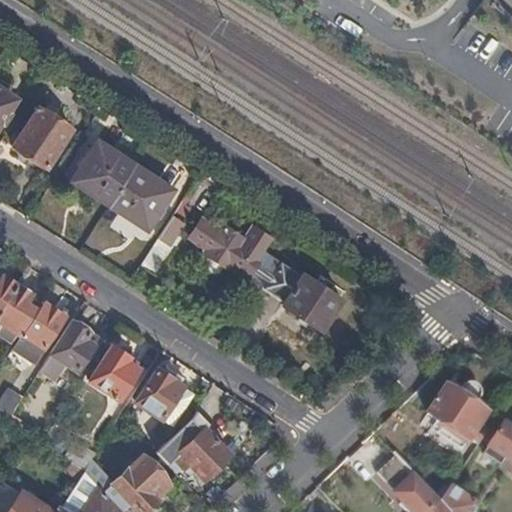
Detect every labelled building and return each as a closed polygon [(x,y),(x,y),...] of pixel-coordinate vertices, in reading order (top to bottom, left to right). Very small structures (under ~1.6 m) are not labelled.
[(9,86),(0,80),(0,125),(1,125),(3,126),(10,115),(7,114),(15,101),(4,93),(9,86)] [(72,130),(39,108),(14,147),(47,169),(72,130)] [(109,206),(135,166),(97,142),(71,182),(109,206)] [(172,191),(135,166),(109,206),(147,231),(172,191)] [(184,225),(172,217),(141,266),(157,276),(174,249),(170,247),(184,225)] [(265,253),(273,242),(253,229),(245,242),(223,227),(220,232),(202,220),(189,239),(207,252),(205,255),(227,270),(229,267),(247,279),(251,274),(265,253)] [(280,263),(265,253),(251,274),(266,284),(262,290),(284,304),(283,306),(321,331),(341,301),(304,275),(303,277),(281,263),(280,263)] [(0,312),(17,286),(2,277),(0,280),(0,312)] [(31,295),(17,286),(0,312),(0,324),(17,335),(34,308),(26,303),(31,295)] [(45,305),(42,303),(11,351),(34,365),(65,318),(45,305)] [(90,334),(72,322),(41,372),(54,381),(65,364),(78,372),(98,341),(89,336),(90,334)] [(0,324),(0,337),(10,344),(17,335),(0,324)] [(129,360),(111,347),(89,381),(119,400),(138,371),(137,370),(127,364),(129,360)] [(137,370),(140,366),(129,360),(127,364),(137,370)] [(156,368),(152,366),(132,398),(135,401),(156,368)] [(156,368),(135,401),(135,402),(161,420),(168,409),(179,417),(194,394),(172,381),(172,379),(156,368)] [(481,441),(489,430),(480,424),(492,405),(479,397),(478,391),(472,386),(466,388),(453,379),(428,416),(448,429),(467,442),(469,440),(478,446),(481,441)] [(0,417),(8,423),(13,415),(23,399),(9,389),(0,403),(0,417)] [(8,423),(17,428),(21,421),(13,415),(8,423)] [(124,435),(131,428),(121,416),(115,425),(124,435)] [(501,428),(494,423),(489,430),(481,441),(489,446),(483,456),(500,466),(504,460),(511,465),(511,431),(502,425),(501,428)] [(149,446),(161,434),(155,429),(143,441),(149,446)] [(178,454),(173,460),(182,469),(188,464),(203,480),(230,455),(204,429),(178,453),(178,454)] [(448,429),(443,437),(462,450),(467,442),(448,429)] [(156,454),(168,442),(161,434),(149,446),(156,454)] [(156,454),(163,461),(175,449),(168,442),(156,454)] [(92,461),(97,453),(86,446),(73,465),(84,472),(92,461)] [(447,511),(440,501),(397,456),(378,474),(404,502),(400,505),(407,511),(447,511)] [(112,484),(92,461),(84,472),(98,488),(121,511),(145,511),(157,501),(155,498),(169,485),(142,457),(128,470),(127,470),(112,484)] [(508,471),(511,465),(504,460),(500,466),(508,471)] [(84,472),(73,465),(71,463),(65,472),(79,481),(84,472)] [(19,495),(2,484),(0,486),(0,511),(49,511),(50,511),(20,493),(19,495)] [(62,511),(60,510),(58,511),(121,511),(98,488),(82,511),(62,511)] [(447,511),(472,511),(476,506),(450,488),(440,501),(447,511)]
